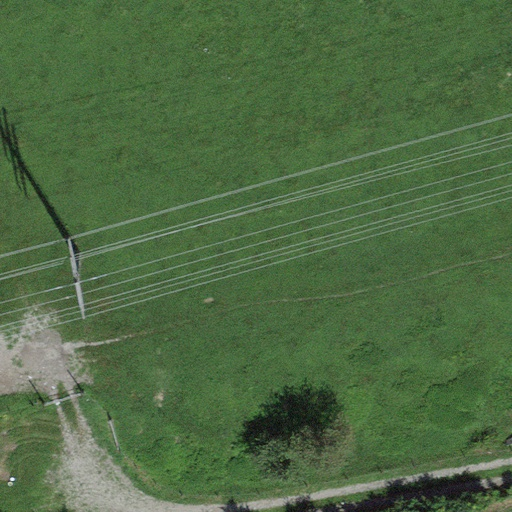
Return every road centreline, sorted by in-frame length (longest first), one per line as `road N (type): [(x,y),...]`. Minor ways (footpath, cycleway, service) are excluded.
road 1 (track): [(511,469),(248,511)]
road 2 (track): [(136,511),(86,461),(44,356)]
